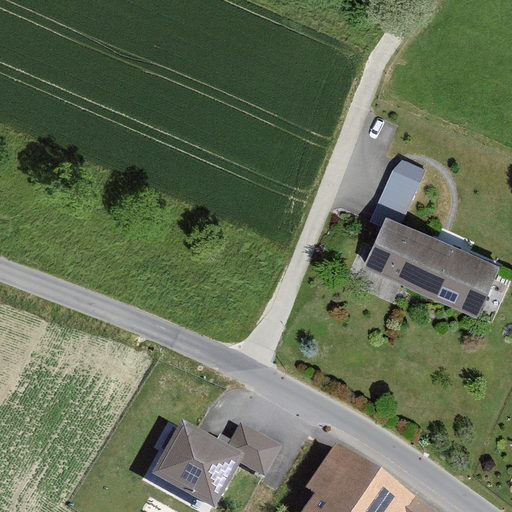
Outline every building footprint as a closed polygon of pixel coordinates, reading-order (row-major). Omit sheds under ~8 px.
[(424,171),(400,160),(372,223),(382,227),(386,218),(400,224),(424,171)] [(497,264),(400,224),(386,218),(382,227),(364,271),(474,317),(497,264)] [(228,443),(182,418),(152,472),(215,507),(241,461),(245,453),(228,443)] [(241,421),(228,443),(245,453),(241,461),(264,475),(283,444),(241,421)] [(424,511),(324,447),(295,491),(304,496),(293,511),(424,511)]
